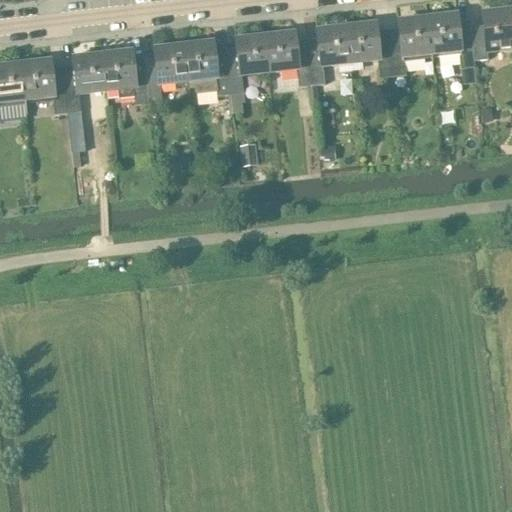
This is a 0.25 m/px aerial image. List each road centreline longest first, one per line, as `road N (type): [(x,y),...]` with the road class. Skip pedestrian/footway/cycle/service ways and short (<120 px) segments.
road 1 (unclassified): [(0,268),(511,207)]
road 2 (residential): [(0,31),(272,0)]
